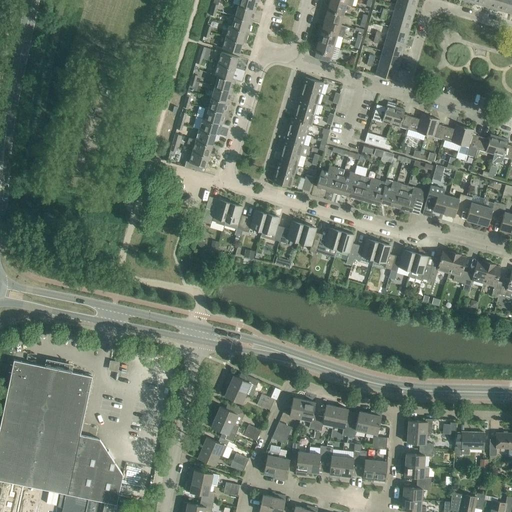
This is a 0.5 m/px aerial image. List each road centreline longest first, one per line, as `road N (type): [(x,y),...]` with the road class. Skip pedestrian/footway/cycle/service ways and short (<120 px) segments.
road 1 (residential): [(511,252),(424,227),(407,235),(229,181),(267,55)]
road 2 (tertiary): [(511,393),(384,385),(299,356)]
road 3 (tertiary): [(202,326),(0,281)]
road 4 (tertiary): [(0,302),(200,340)]
road 5 (residential): [(397,408),(296,384),(250,472)]
road 6 (residential): [(163,511),(200,340)]
road 7 (residential): [(511,27),(432,8),(404,92)]
road 8 (secondary): [(3,159),(34,0)]
road 9 (residential): [(369,500),(250,472)]
